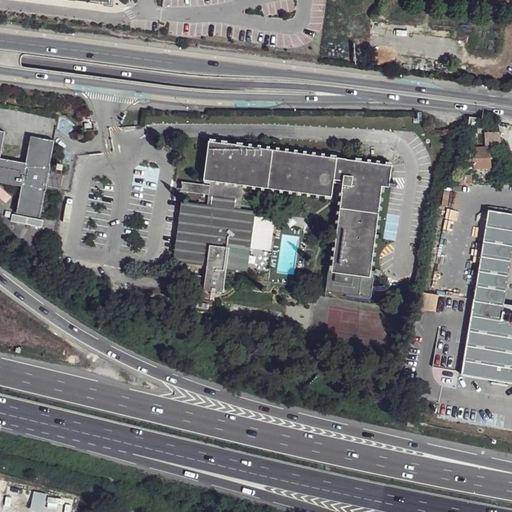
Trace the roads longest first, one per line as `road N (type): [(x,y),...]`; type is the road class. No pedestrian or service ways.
road 1 (motorway): [(511,467),(171,379),(60,323),(0,276)]
road 2 (motorway): [(511,486),(0,372)]
road 3 (motorway): [(0,410),(460,511)]
road 4 (primary): [(511,102),(45,44)]
road 5 (primary): [(0,58),(369,97)]
road 6 (primary): [(0,69),(216,97),(369,97)]
road 7 (motorway): [(0,412),(315,511)]
road 8 (primary): [(369,97),(511,114)]
